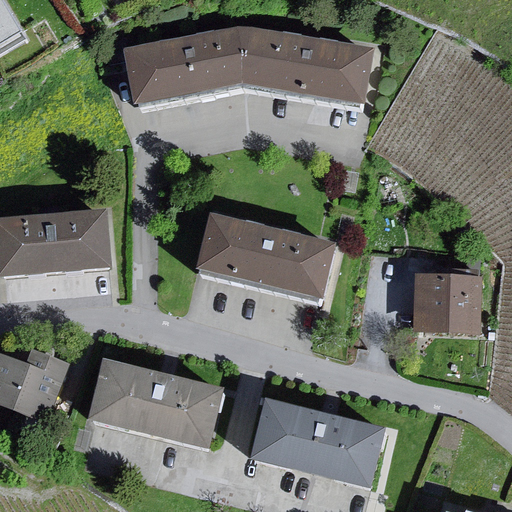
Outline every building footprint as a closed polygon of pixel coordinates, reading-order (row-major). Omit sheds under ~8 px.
[(0,0),(0,57),(38,36),(17,0),(0,0)] [(255,31),(126,53),(137,111),(245,92),(369,109),(376,54),(255,31)] [(112,227),(0,234),(0,260),(4,292),(118,283),(112,227)] [(340,257),(212,230),(203,282),(328,314),(340,257)] [(483,284),(417,284),(415,341),(482,345),(483,284)] [(0,363),(0,412),(39,429),(42,421),(52,422),(74,373),(29,360),(25,373),(0,363)] [(106,374),(96,433),(216,463),(230,404),(106,374)] [(388,440),(267,411),(256,472),(376,501),(388,440)]
